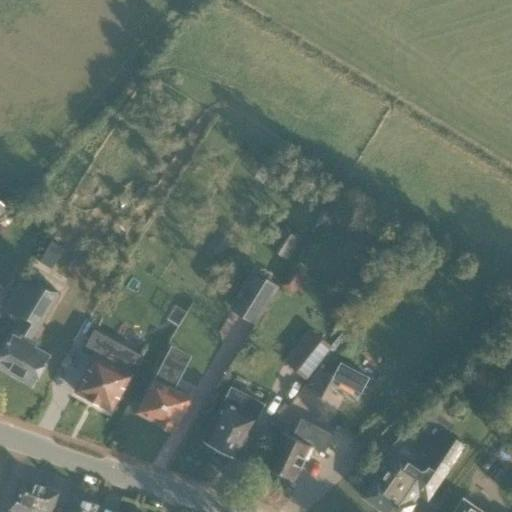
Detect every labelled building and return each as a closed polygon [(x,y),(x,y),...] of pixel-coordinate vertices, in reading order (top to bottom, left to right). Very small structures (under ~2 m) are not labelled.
[(285,254),(288,256),(298,240),(283,230),(270,249),(283,258),(285,254)] [(63,249),(51,242),(38,263),(50,270),(63,249)] [(231,311),(254,326),(278,288),(255,273),(231,311)] [(12,337),(0,358),(0,366),(31,384),(47,356),(33,348),(37,341),(32,338),(59,293),(33,277),(11,315),(22,322),(17,330),(22,333),(18,340),(12,337)] [(74,391),(111,411),(141,355),(94,330),(83,350),(93,356),(74,391)] [(329,347),(312,332),(286,363),(304,378),(329,347)] [(488,406),(506,386),(477,360),(458,381),(476,397),(477,396),(488,406)] [(169,429),(173,431),(189,399),(172,390),(181,372),(163,363),(154,381),(153,382),(137,412),(158,422),(159,426),(167,430),(169,429)] [(330,378),(313,369),(303,390),(320,398),(330,378)] [(230,386),(202,440),(204,441),(205,444),(210,447),(212,445),(236,457),(263,403),(230,386)] [(425,499),(463,443),(446,432),(451,423),(429,409),(423,419),(438,428),(423,452),(426,454),(418,466),(395,450),(380,440),(370,454),(386,464),(377,477),(376,477),(363,496),(385,511),(406,511),(414,502),(412,500),(417,493),(425,499)] [(311,448),(322,453),(331,435),(300,417),(291,436),(280,431),(263,466),(289,480),(296,467),(298,467),(302,458),(305,459),(311,448)] [(476,511),(477,511),(470,505),(482,487),(468,477),(455,495),(461,499),(452,511),(476,511)] [(51,511),(58,492),(19,478),(8,509),(13,511),(12,511),(51,511)] [(93,511),(96,505),(75,497),(69,511),(93,511)]
